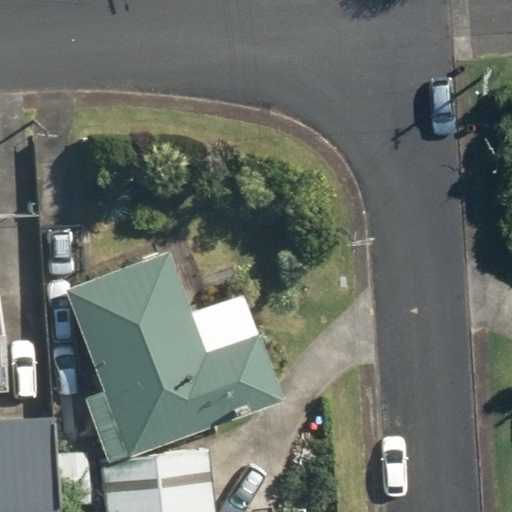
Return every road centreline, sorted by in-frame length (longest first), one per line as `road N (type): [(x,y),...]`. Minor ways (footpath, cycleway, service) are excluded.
road 1 (residential): [(404,7),(438,511)]
road 2 (residential): [(0,31),(404,7)]
